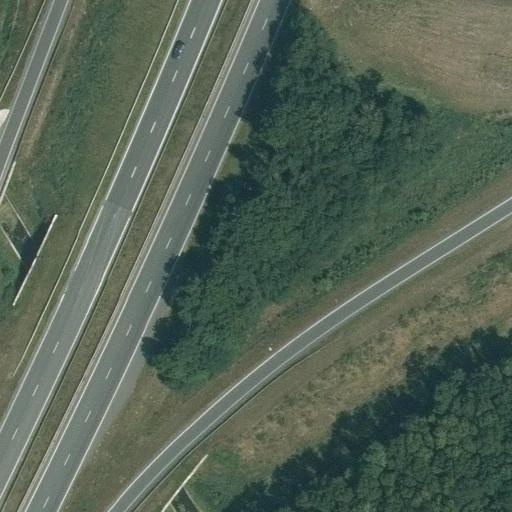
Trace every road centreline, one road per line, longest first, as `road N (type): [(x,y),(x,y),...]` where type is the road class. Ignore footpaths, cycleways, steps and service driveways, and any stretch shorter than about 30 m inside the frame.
road 1 (trunk): [(41,511),(274,0)]
road 2 (trunk): [(206,0),(0,469)]
road 3 (trunk): [(116,511),(211,415),(316,332),(511,205)]
road 4 (trunk): [(60,0),(0,154)]
